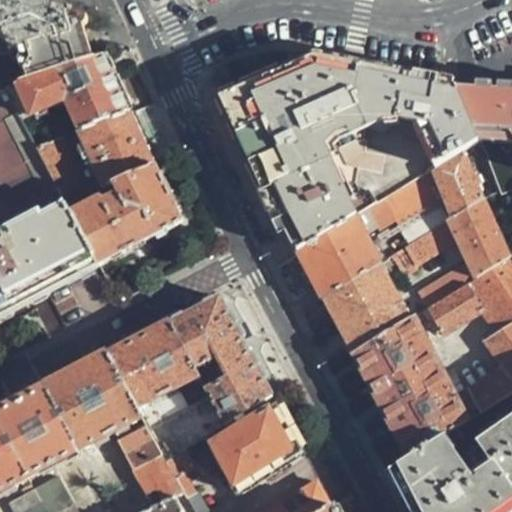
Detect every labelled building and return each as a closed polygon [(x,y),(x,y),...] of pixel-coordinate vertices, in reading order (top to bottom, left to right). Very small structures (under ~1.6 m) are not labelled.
[(0,90),(4,89),(37,77),(14,9),(0,5),(0,90)] [(47,14),(14,9),(37,77),(96,59),(78,20),(47,14)] [(111,63),(107,55),(96,59),(37,77),(4,89),(27,129),(69,107),(72,110),(77,108),(81,115),(76,117),(84,136),(134,113),(111,63)] [(291,232),(301,253),(380,202),(479,142),(457,86),(441,88),(376,74),(315,61),(227,102),(250,147),(291,232)] [(511,89),(457,86),(479,142),(511,225),(511,89)] [(44,296),(100,265),(71,212),(68,206),(65,200),(41,156),(27,129),(4,89),(0,90),(0,319),(38,299),(44,296)] [(146,140),(134,113),(84,136),(41,156),(65,200),(71,197),(98,186),(104,184),(106,189),(128,179),(157,165),(146,140)] [(183,221),(157,165),(128,179),(132,186),(107,199),(105,197),(101,196),(71,212),(100,265),(139,245),(183,221)] [(71,197),(65,200),(68,206),(74,203),(71,197)] [(497,226),(483,199),(449,220),(459,237),(472,260),(481,275),(511,256),(511,240),(500,225),(497,226)] [(317,281),(325,298),(382,262),(366,233),(378,225),(381,229),(392,222),(380,202),(301,253),(317,281)] [(459,237),(449,220),(394,254),(405,273),(459,237)] [(511,256),(481,275),(430,307),(423,312),(440,338),(485,310),(500,332),(511,324),(511,256)] [(430,307),(481,275),(472,260),(421,292),(430,307)] [(339,324),(356,355),(412,319),(395,286),(400,283),(397,278),(393,280),(382,262),(325,298),(339,324)] [(224,425),(273,396),(250,351),(221,297),(195,310),(171,323),(196,368),(216,357),(221,365),(216,368),(220,373),(224,371),(228,379),(206,390),(224,425)] [(369,379),(383,406),(442,369),(415,317),(412,319),(356,355),(369,379)] [(196,368),(171,323),(140,340),(109,356),(138,409),(151,401),(193,380),(197,385),(202,382),(196,368)] [(468,397),(477,411),(511,388),(511,324),(500,332),(487,341),(506,373),(468,397)] [(138,409),(109,356),(99,362),(78,372),(47,388),(80,450),(143,418),(138,409)] [(397,431),(409,454),(468,416),(442,369),(383,406),(397,431)] [(167,459),(189,446),(224,425),(206,390),(204,387),(200,389),(199,396),(202,404),(164,423),(150,430),(167,459)] [(80,450),(47,388),(21,403),(0,413),(0,424),(28,479),(80,450)] [(411,511),(511,511),(511,388),(477,411),(468,416),(409,454),(387,468),(411,511)] [(151,401),(138,409),(143,418),(145,422),(150,430),(164,423),(151,401)] [(291,429),(277,403),(248,422),(245,416),(238,420),(240,426),(229,433),(227,429),(213,437),(215,440),(212,442),(239,493),(304,453),(291,429)] [(120,442),(156,506),(180,495),(184,492),(167,459),(150,430),(145,422),(137,426),(140,431),(120,442)] [(0,493),(28,479),(0,424),(0,493)] [(184,492),(195,511),(211,511),(199,491),(194,490),(189,481),(203,473),(202,471),(197,469),(192,460),(195,458),(195,457),(189,446),(167,459),(184,492)] [(33,490),(45,511),(77,511),(59,477),(33,490)] [(322,511),(332,506),(318,482),(268,511),(322,511)] [(45,511),(33,490),(31,486),(25,490),(27,494),(12,503),(17,511),(45,511)] [(188,511),(180,495),(156,506),(145,511),(188,511)]
